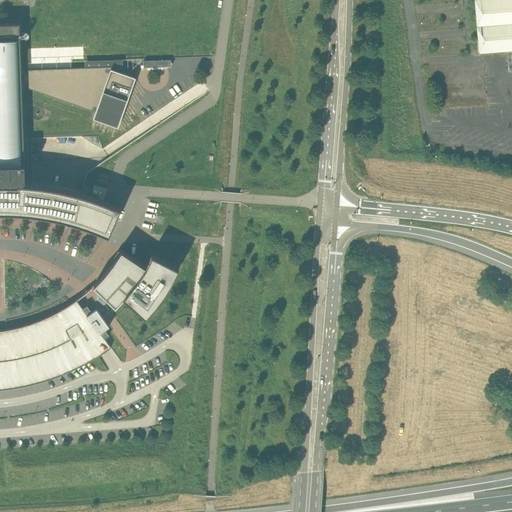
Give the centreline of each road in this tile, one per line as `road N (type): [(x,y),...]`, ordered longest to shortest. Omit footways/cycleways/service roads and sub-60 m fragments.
road 1 (secondary): [(320,203),(300,511)]
road 2 (secondary): [(311,511),(335,223)]
road 3 (secondary): [(336,205),(349,0)]
road 4 (secondary): [(337,0),(320,203)]
road 5 (motorway): [(511,482),(323,511)]
road 6 (motorway): [(335,223),(415,230),(511,262)]
road 7 (motorway): [(511,228),(336,205)]
road 8 (unclassified): [(428,139),(408,0)]
